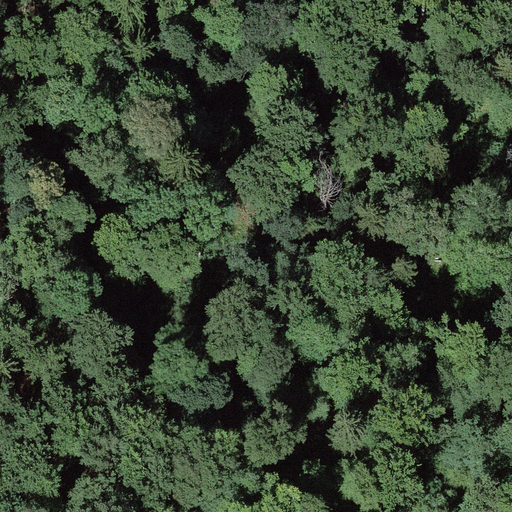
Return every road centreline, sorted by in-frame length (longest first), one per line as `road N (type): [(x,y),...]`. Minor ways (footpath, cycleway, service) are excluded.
road 1 (track): [(511,45),(362,31),(240,0)]
road 2 (track): [(0,19),(153,48),(191,33),(209,0)]
